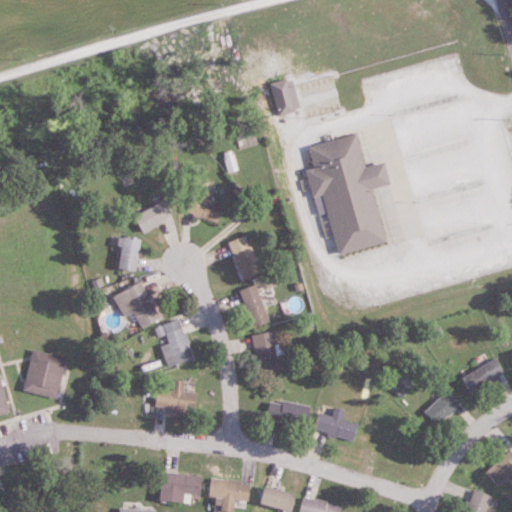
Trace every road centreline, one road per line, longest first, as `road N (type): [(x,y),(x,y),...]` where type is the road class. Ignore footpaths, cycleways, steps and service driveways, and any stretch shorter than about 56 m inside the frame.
road 1 (residential): [(269,0),(0,75)]
road 2 (residential): [(232,445),(68,431),(3,444)]
road 3 (residential): [(432,501),(232,445)]
road 4 (residential): [(232,445),(218,326),(186,265)]
road 5 (residential): [(429,511),(446,469),(475,431),(511,406)]
